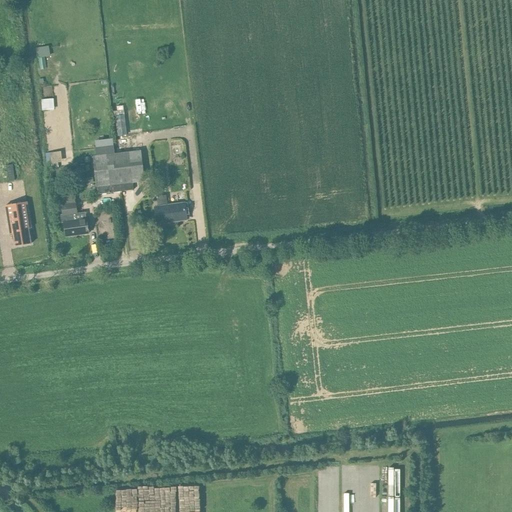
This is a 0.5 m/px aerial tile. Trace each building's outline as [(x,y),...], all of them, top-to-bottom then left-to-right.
[(45,47),(37,48),(38,57),(46,55),(45,47)] [(53,85),(54,108),(68,107),(67,85),(53,85)] [(124,115),(115,116),(117,136),(127,135),(124,115)] [(96,155),(93,155),(96,187),(97,195),(121,192),(117,153),(114,153),(113,147),(95,149),(96,155)] [(117,153),(121,192),(133,190),(132,182),(145,181),(141,150),(117,153)] [(52,168),(58,168),(56,152),(50,153),(52,168)] [(11,160),(16,192),(43,188),(38,156),(11,160)] [(184,202),(167,205),(166,195),(156,197),(157,206),(154,207),(157,224),(186,219),(184,202)] [(10,235),(12,234),(14,246),(31,243),(29,228),(31,228),(27,202),(5,206),(10,235)] [(86,219),(74,220),(73,214),(77,214),(76,203),(61,205),(62,215),(60,215),(62,223),(64,223),(65,236),(88,233),(86,219)]
